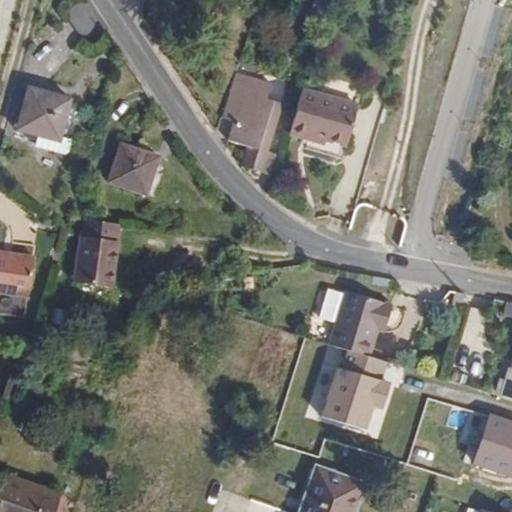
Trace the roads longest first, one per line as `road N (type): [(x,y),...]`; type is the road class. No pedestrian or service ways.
road 1 (residential): [(371,264),(275,223),(238,192),(101,0)]
road 2 (residential): [(371,264),(414,109),(420,28),(437,0)]
road 3 (residential): [(511,290),(371,264)]
